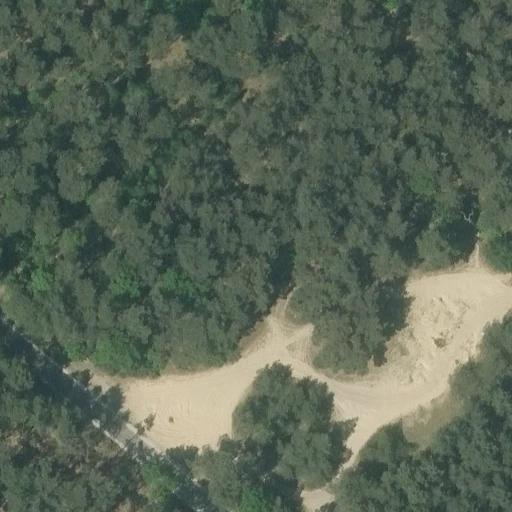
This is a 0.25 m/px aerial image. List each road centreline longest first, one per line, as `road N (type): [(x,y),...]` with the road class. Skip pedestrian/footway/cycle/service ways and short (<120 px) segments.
road 1 (unclassified): [(209,511),(0,332)]
road 2 (track): [(336,88),(357,88),(511,150)]
